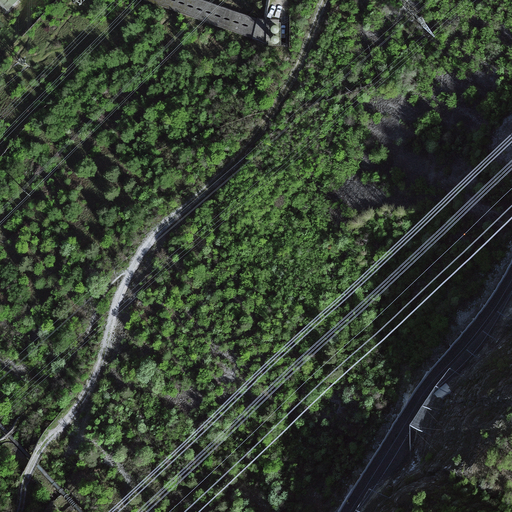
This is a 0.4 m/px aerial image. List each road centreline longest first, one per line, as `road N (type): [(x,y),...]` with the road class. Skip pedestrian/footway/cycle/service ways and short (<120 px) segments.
road 1 (track): [(324,0),(296,71),(244,153),(138,254),(84,396),(40,459),(16,511)]
road 2 (secondary): [(511,278),(426,388),(349,511)]
